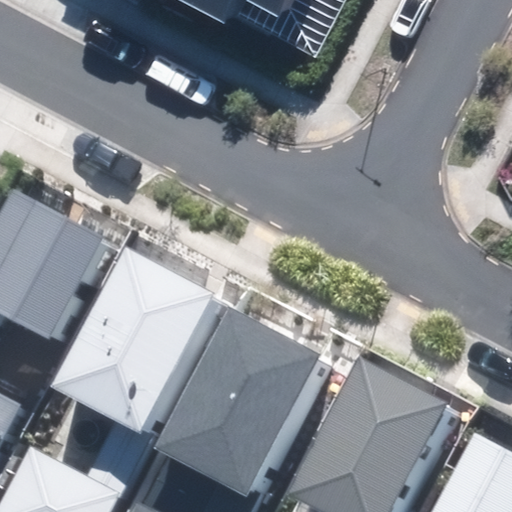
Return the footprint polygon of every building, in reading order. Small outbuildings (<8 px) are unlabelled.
[(186,0),(221,18),(230,0),(250,0),(278,14),(285,0),(186,0)] [(15,193),(0,221),(0,433),(17,401),(0,392),(0,313),(50,339),(103,238),(15,193)] [(32,447),(0,507),(0,511),(104,511),(146,433),(138,429),(210,292),(128,249),(56,386),(118,418),(88,476),(32,447)] [(151,511),(141,507),(137,511),(244,511),(255,493),(247,489),(319,352),(236,308),(164,445),(227,478),(209,511),(151,511)] [(380,511),(439,401),(356,357),(284,494),(318,511),(380,511)] [(511,511),(511,453),(474,434),(433,511),(511,511)]
